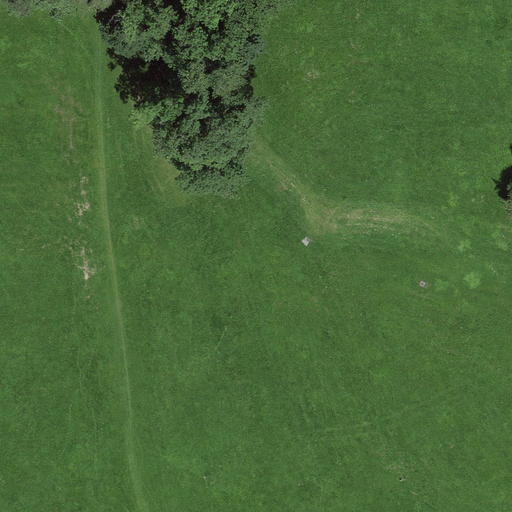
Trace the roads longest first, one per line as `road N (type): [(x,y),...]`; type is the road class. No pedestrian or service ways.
road 1 (track): [(167,511),(155,495),(126,326),(103,0)]
road 2 (track): [(118,209),(0,250)]
